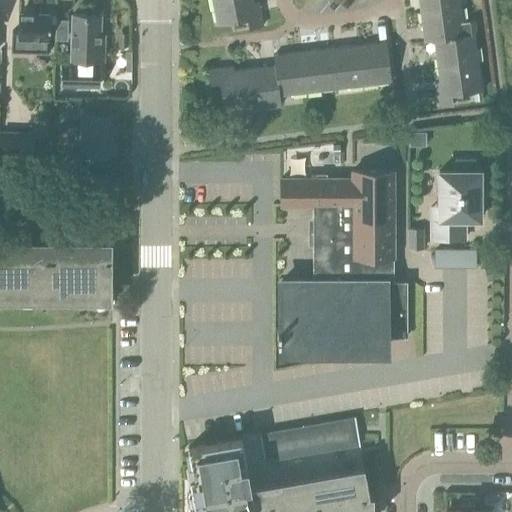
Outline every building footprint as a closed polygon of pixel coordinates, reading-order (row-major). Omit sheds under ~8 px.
[(253,0),(212,0),(217,24),(247,18),(248,27),(262,24),(259,6),(255,7),(253,0)] [(459,0),(418,0),(420,12),(461,6),(459,0)] [(424,40),(434,39),(449,37),(449,36),(464,34),(474,33),(472,21),(463,22),(461,6),(420,12),(424,40)] [(18,12),(18,30),(12,30),(12,49),(47,50),(48,13),(18,12)] [(62,63),(61,86),(100,87),(100,64),(94,64),(94,59),(103,59),(103,38),(100,38),(100,15),(72,14),(71,58),(72,58),(72,63),(62,63)] [(449,37),(434,39),(438,66),(477,61),(474,33),(464,34),(449,36),(449,37)] [(358,44),(363,84),(391,80),(386,41),(358,44)] [(335,87),(363,84),(358,44),(330,48),(335,87)] [(307,91),(335,87),(330,48),(302,51),(307,91)] [(279,94),(307,91),(302,51),(273,55),(274,64),(276,79),(277,79),(279,94)] [(438,66),(440,86),(436,87),(439,104),(453,103),(451,93),(481,90),(477,61),(438,66)] [(280,104),(279,94),(277,79),(276,79),(274,64),(247,68),(252,108),(280,104)] [(252,108),(247,68),(227,70),(227,66),(208,68),(210,82),(220,81),(223,111),(252,108)] [(86,142),(62,141),(61,166),(88,165),(88,152),(111,153),(111,150),(114,148),(114,140),(111,138),(111,114),(86,114),(86,142)] [(1,130),(0,146),(0,158),(33,160),(35,132),(1,130)] [(439,171),(439,217),(431,217),(431,238),(465,238),(465,218),(479,218),(479,170),(475,170),(475,161),(455,161),(455,171),(439,171)] [(351,177),(281,177),(281,205),(312,205),(312,280),(302,280),(302,278),(303,278),(303,277),(293,277),(293,278),(294,278),(294,280),(280,280),(280,293),(278,293),(278,292),(277,292),(277,303),(278,303),(278,302),(280,302),(280,329),(278,329),(278,327),(276,327),(276,331),(277,331),(277,335),(276,335),(276,338),(278,338),(278,336),(280,336),(280,348),(294,348),(294,350),(293,350),(293,351),(303,351),(303,350),(302,350),(302,348),(321,348),(321,350),(320,350),(320,351),(345,351),(345,350),(344,350),(344,348),(362,348),(362,350),(361,350),(361,351),(372,351),(372,350),(371,350),(371,348),(385,348),(385,336),(407,336),(407,280),(393,280),(393,170),(352,170),(351,177)] [(423,229),(408,229),(408,248),(423,248),(423,229)] [(108,248),(0,246),(0,297),(95,298),(95,290),(109,291),(109,250),(116,250),(116,240),(108,240),(108,248)] [(273,460),(360,444),(355,416),(260,433),(264,457),(265,457),(263,449),(271,448),(273,460)] [(372,511),(373,493),(368,493),(365,471),(251,491),(242,438),(188,447),(191,465),(196,464),(198,474),(187,476),(189,491),(186,492),(186,494),(195,493),(197,504),(187,505),(187,511),(365,511),(370,511),(369,511),(372,511)]
